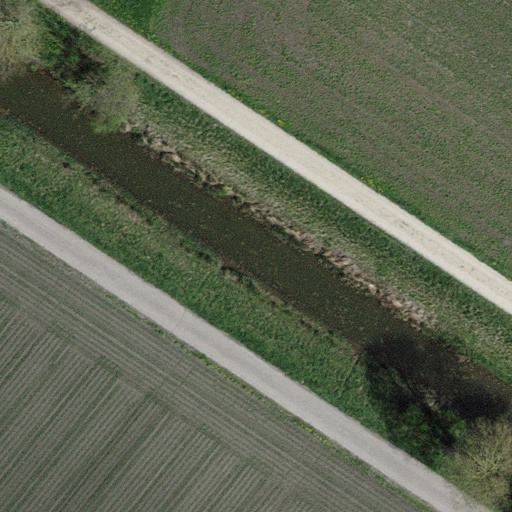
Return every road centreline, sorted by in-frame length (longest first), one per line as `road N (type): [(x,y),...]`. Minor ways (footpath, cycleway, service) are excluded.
road 1 (track): [(62,0),(511,299)]
road 2 (track): [(0,219),(432,511)]
